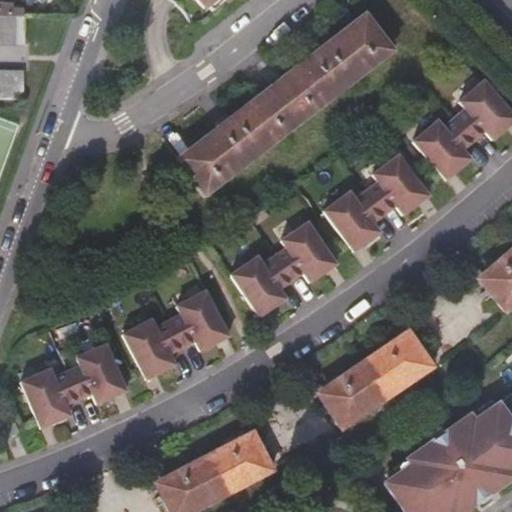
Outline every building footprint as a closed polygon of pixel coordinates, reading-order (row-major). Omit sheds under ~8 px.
[(191,0),(204,14),(220,0),(191,0)] [(319,53),(347,89),(394,53),(366,17),(340,38),(319,53)] [(0,49),(30,49),(31,19),(0,18),(0,49)] [(294,73),(273,89),(300,125),(347,89),(319,53),(294,73)] [(0,108),(27,109),(27,78),(0,77),(0,108)] [(464,115),(452,124),(470,148),(482,139),(489,148),(501,138),(511,130),(511,125),(484,88),(458,108),(464,115)] [(250,107),(227,125),(254,160),(300,125),(273,89),(250,107)] [(410,145),(441,185),(454,174),(466,166),(459,156),(470,148),(452,124),(441,133),(435,125),(410,145)] [(254,160),(227,125),(203,144),(179,162),(206,197),(254,160)] [(374,183),(363,192),(383,214),(394,205),(401,214),(414,204),(425,193),(392,154),(368,176),(374,183)] [(346,195),(322,215),(355,254),(369,242),(379,233),(372,224),(383,214),(363,192),(352,201),(346,195)] [(338,267),(309,224),(282,243),(288,250),(276,258),(293,283),(305,275),(311,285),(325,276),(338,267)] [(511,309),(511,252),(500,263),(479,282),(506,314),(511,309)] [(293,283),(276,258),(264,266),(259,260),(235,276),(261,319),(274,310),(287,301),(281,291),(293,283)] [(182,316),(170,323),(183,349),(196,342),(201,352),(216,345),(230,338),(206,293),(178,308),(182,316)] [(153,321),(124,336),(148,381),(162,374),(176,366),(171,356),(183,349),(170,323),(157,329),(153,321)] [(384,351),(363,365),(387,400),(432,369),(408,335),(384,351)] [(86,367),(72,373),(82,401),(96,395),(100,406),(113,401),(130,394),(112,347),(82,359),(86,367)] [(342,431),(387,400),(363,365),(342,380),(318,397),(342,431)] [(55,369),(25,381),(43,428),(58,422),(73,416),(69,406),(82,401),(72,373),(59,378),(55,369)] [(511,421),(503,407),(478,424),(474,418),(410,461),(414,466),(388,484),(406,511),(470,511),(488,500),(511,484),(511,421)] [(22,429),(18,419),(0,425),(4,436),(22,429)] [(204,461),(224,498),(272,472),(252,435),(225,449),(204,461)] [(197,511),(224,498),(204,461),(179,473),(156,486),(170,511),(197,511)]
